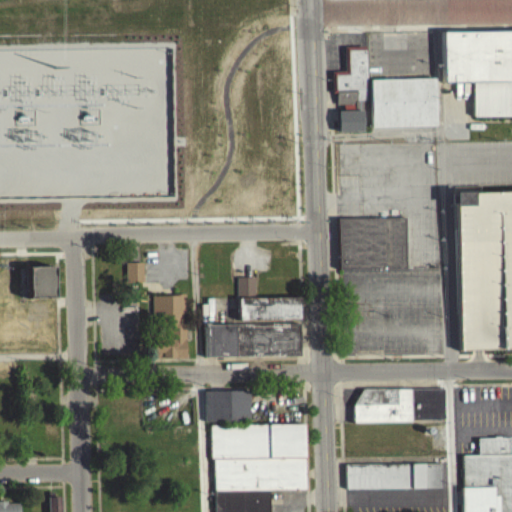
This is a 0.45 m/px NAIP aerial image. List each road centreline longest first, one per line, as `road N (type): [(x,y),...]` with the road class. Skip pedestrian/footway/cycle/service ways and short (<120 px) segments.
road 1 (residential): [(308,0),(327,511)]
road 2 (residential): [(511,372),(81,376)]
road 3 (residential): [(318,233),(0,238)]
road 4 (residential): [(77,236),(82,511)]
road 5 (residential): [(511,11),(309,14)]
